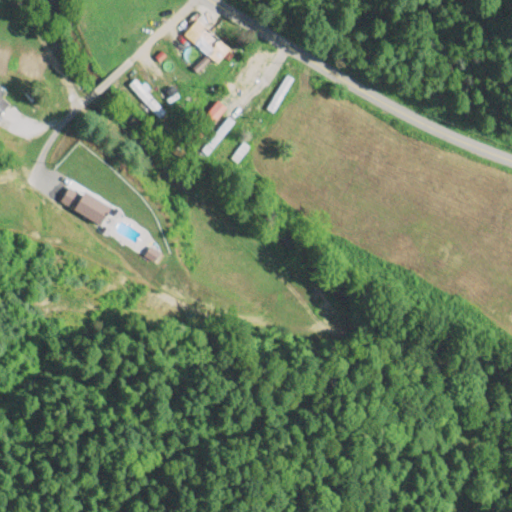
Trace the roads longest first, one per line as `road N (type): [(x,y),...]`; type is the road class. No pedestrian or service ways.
road 1 (residential): [(304,37),(181,316),(157,352),(143,394),(136,511)]
road 2 (residential): [(191,353),(511,395)]
road 3 (residential): [(511,138),(293,32),(247,0)]
